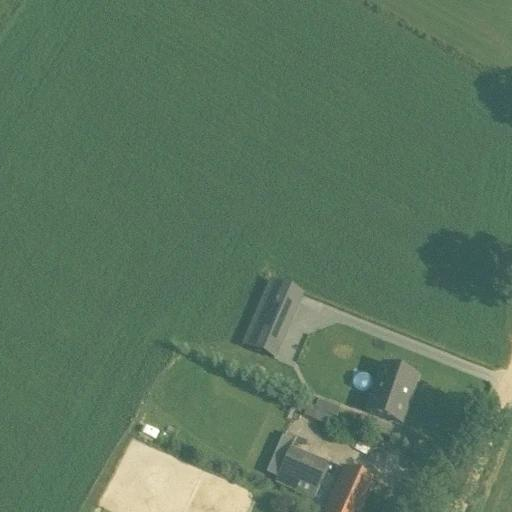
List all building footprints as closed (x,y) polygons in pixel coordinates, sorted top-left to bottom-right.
[(275,361),(303,295),(269,280),(240,346),(275,361)] [(402,426),(418,377),(380,364),(363,413),(402,426)] [(314,422),(328,428),(332,419),(318,413),(314,422)] [(282,437),(276,449),(288,455),(290,450),(294,442),(282,437)] [(362,511),(375,481),(344,468),(324,511),(362,511)]
